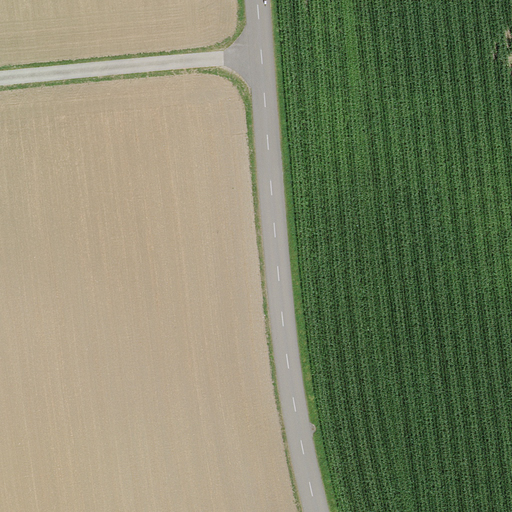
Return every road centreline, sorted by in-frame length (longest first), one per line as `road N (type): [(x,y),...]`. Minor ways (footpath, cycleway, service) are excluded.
road 1 (unclassified): [(316,511),(286,356),(252,0)]
road 2 (track): [(0,76),(256,54)]
